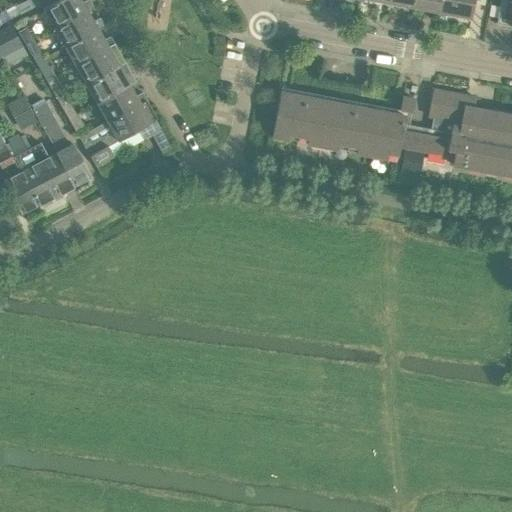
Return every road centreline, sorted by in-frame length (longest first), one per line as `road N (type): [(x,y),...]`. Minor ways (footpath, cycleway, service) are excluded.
road 1 (residential): [(511,217),(226,162)]
road 2 (residential): [(511,72),(258,26)]
road 3 (residential): [(0,264),(197,163),(226,162)]
road 4 (residential): [(226,162),(258,26)]
